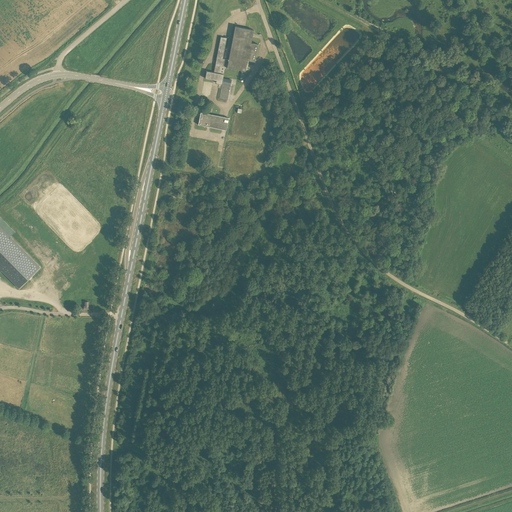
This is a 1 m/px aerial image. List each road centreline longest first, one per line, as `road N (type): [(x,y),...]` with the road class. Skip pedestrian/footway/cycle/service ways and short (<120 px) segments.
road 1 (unclassified): [(511,345),(409,288),(352,238),(331,203),(256,0)]
road 2 (primary): [(97,511),(118,331),(165,93)]
